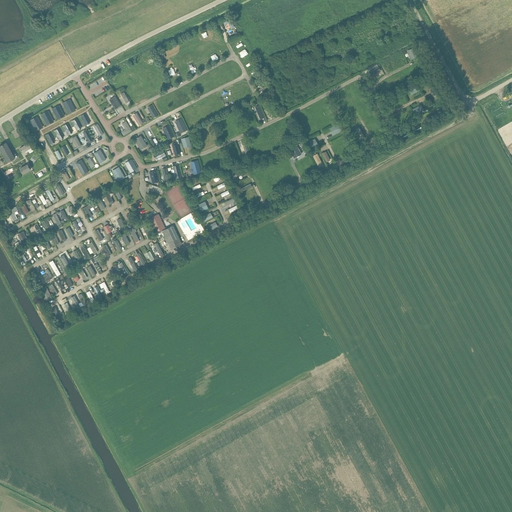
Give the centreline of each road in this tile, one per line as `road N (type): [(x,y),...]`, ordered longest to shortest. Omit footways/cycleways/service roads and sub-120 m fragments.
road 1 (tertiary): [(0,120),(222,0)]
road 2 (unclassified): [(511,79),(472,99),(461,94),(409,0)]
